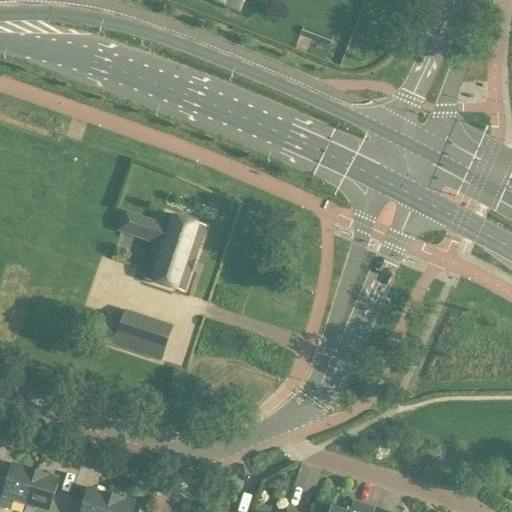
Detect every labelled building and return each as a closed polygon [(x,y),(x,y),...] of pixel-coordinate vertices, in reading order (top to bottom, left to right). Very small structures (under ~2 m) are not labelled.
[(213,0),(223,4),(224,8),(232,11),(235,9),(239,10),(242,0),(213,0)] [(125,213),(119,231),(157,244),(144,280),(183,293),(205,227),(167,214),(163,226),(125,213)] [(0,335),(17,338),(26,271),(5,268),(0,305),(0,335)] [(108,314),(99,341),(160,361),(172,327),(125,312),(123,319),(108,314)] [(12,465),(6,484),(0,481),(0,508),(6,510),(8,510),(11,508),(12,507),(13,502),(25,506),(36,472),(12,465)] [(53,499),(59,479),(36,472),(25,506),(37,509),(36,511),(64,511),(68,503),(53,499)] [(106,511),(112,496),(88,489),(82,508),(68,503),(64,511),(106,511)] [(132,511),(135,503),(112,496),(106,511),(132,511)] [(329,511),(373,511),(375,508),(357,502),(353,511),(349,511),(350,510),(346,508),(345,511),(331,507),(329,511)]
